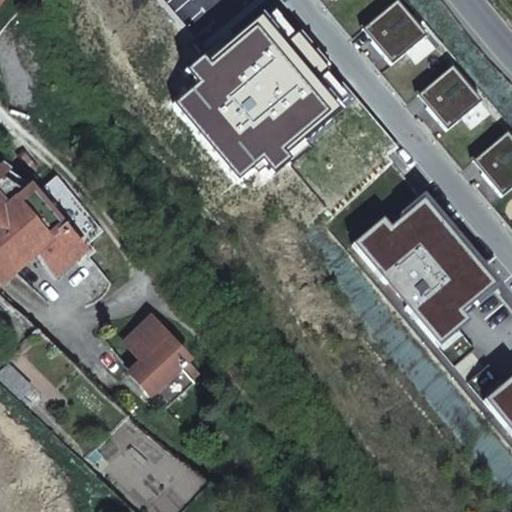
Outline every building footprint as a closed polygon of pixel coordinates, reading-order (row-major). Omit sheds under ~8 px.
[(373,35),(366,41),(386,65),(421,36),(400,12),(397,15),(387,4),(363,24),(373,35)] [(431,102),(423,108),(443,132),(478,102),(458,78),(455,81),(445,70),(421,90),(431,102)] [(499,137),(477,157),(487,168),(480,175),(500,199),(511,188),(511,146),(510,149),(499,137)] [(68,242),(8,174),(5,177),(0,182),(0,264),(14,250),(36,274),(68,242)] [(485,285),(406,191),(344,247),(374,281),(376,279),(396,302),(393,304),(422,338),(443,321),(485,285)] [(106,276),(101,280),(107,287),(113,282),(106,276)] [(163,360),(170,352),(133,316),(108,342),(125,358),(115,369),(154,403),(179,374),(176,372),(183,364),(172,355),(165,363),(163,360)] [(463,345),(443,321),(422,338),(443,362),(463,345)] [(498,386),(478,362),(457,379),(478,403),(498,386)] [(511,374),(498,386),(478,403),(507,438),(509,436),(511,438),(511,374)]
